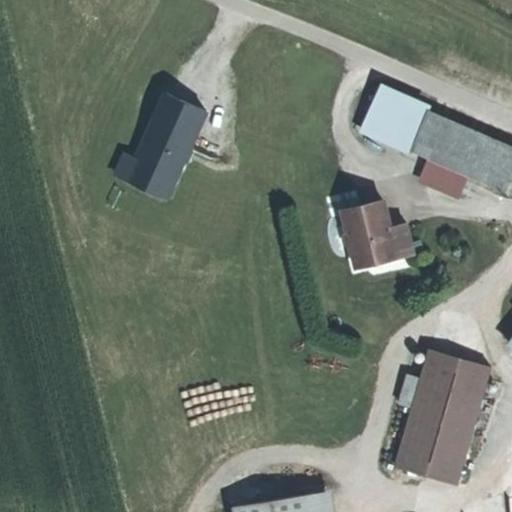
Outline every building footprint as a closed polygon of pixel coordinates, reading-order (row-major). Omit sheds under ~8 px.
[(125,176),(170,197),(212,109),(167,88),(125,176)] [(430,113),(383,92),(367,128),(413,149),(430,113)] [(511,174),(511,150),(430,113),(413,149),(505,191),(511,174)] [(384,200),(343,210),(356,266),(397,257),(390,227),(384,200)] [(407,224),(390,227),(397,257),(414,253),(407,224)] [(491,366),(430,348),(397,464),(458,481),(491,366)] [(511,511),(511,490),(465,500),(466,511),(511,511)] [(314,511),(312,493),(234,506),(234,511),(314,511)]
